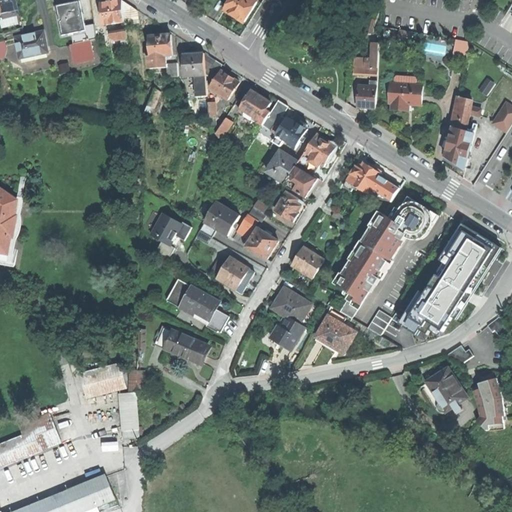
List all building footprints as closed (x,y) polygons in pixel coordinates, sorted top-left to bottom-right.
[(0,0),(0,13),(1,13),(15,10),(12,0),(0,0)] [(84,0),(86,11),(93,10),(91,0),(84,0)] [(102,3),(105,24),(125,21),(122,0),(111,2),(102,3)] [(139,10),(122,0),(125,21),(126,25),(141,23),(139,10)] [(259,0),(258,0),(231,0),(225,11),(235,17),(245,23),(259,0)] [(83,1),(57,3),(60,34),(86,31),(83,1)] [(21,15),(19,9),(15,10),(1,13),(3,19),(21,15)] [(103,25),(96,26),(98,38),(105,36),(103,25)] [(35,33),(16,37),(21,58),(48,52),(44,31),(35,33)] [(113,41),(128,39),(127,31),(112,34),(112,38),(113,41)] [(161,35),(151,36),(153,56),(168,55),(174,54),(173,34),(161,35)] [(454,53),(468,55),(470,41),(456,39),(454,53)] [(445,60),(448,46),(428,42),(425,56),(445,60)] [(373,43),(372,59),(380,59),(381,44),(373,43)] [(207,73),(214,77),(223,64),(206,53),(207,73)] [(201,75),(207,75),(205,54),(195,55),(186,55),(188,77),(201,75)] [(168,63),(168,55),(153,56),(151,56),(152,68),(169,67),(168,63)] [(356,75),(380,76),(380,59),(372,59),(356,58),(356,75)] [(179,62),(168,63),(169,67),(169,76),(180,75),(179,62)] [(212,88),(230,99),(240,83),(231,77),(222,71),(212,88)] [(393,105),(393,108),(410,108),(410,106),(415,106),(423,106),(424,86),(393,85),(392,104),(393,105)] [(368,108),(378,108),(379,88),(361,88),(361,108),(368,108)] [(254,91),(240,113),(245,117),(248,112),(261,121),(268,109),(273,103),(264,97),(254,91)] [(453,128),(455,128),(466,132),(470,114),(471,107),(472,102),(459,97),(453,128)] [(508,133),(511,126),(511,103),(507,100),(492,124),(508,133)] [(281,101),(274,113),(265,126),(271,130),(274,132),(278,125),(290,106),(281,101)] [(210,103),(211,118),(218,118),(217,103),(210,103)] [(482,109),(471,107),(470,114),(481,116),(482,109)] [(274,113),(268,109),(261,121),(260,123),(265,126),(274,113)] [(291,117),(283,129),(279,135),(275,142),(282,146),(286,140),(296,145),(294,148),(296,150),(309,129),(309,124),(304,121),(300,123),(296,120),(291,117)] [(218,134),(224,138),(234,122),(228,118),(218,134)] [(283,129),(278,125),(274,132),(279,135),(283,129)] [(466,132),(455,128),(447,158),(465,168),(467,170),(475,134),(466,132)] [(267,137),(275,142),(279,135),(274,132),(271,130),(267,137)] [(318,134),(305,154),(311,158),(310,161),(320,167),(322,164),(326,166),(334,152),(336,152),(338,149),(338,144),(334,142),(332,143),(326,139),(318,134)] [(269,172),(288,183),(298,165),(300,162),(292,157),(282,151),(269,172)] [(305,154),(300,162),(298,165),(315,176),(320,167),(310,161),(311,158),(305,154)] [(464,171),(465,168),(447,158),(446,160),(455,166),(464,171)] [(360,163),(346,186),(354,191),(357,186),(371,194),(379,182),(383,174),(382,173),(383,171),(377,168),(376,169),(371,166),(365,163),(364,166),(360,163)] [(287,185),(308,197),(314,188),(319,178),(315,176),(298,165),(288,183),(287,185)] [(388,187),(379,182),(371,194),(380,200),(388,187)] [(18,199),(0,187),(0,262),(7,264),(12,237),(13,237),(17,216),(15,215),(18,199)] [(277,210),(295,221),(300,213),(298,212),(301,208),(304,202),(289,192),(277,210)] [(258,201),(255,206),(265,212),(268,207),(258,201)] [(218,202),(207,223),(218,229),(223,232),(230,236),(233,231),(236,232),(240,224),(238,222),(242,215),(218,202)] [(403,208),(395,221),(408,230),(422,239),(427,236),(429,235),(435,226),(434,216),(430,210),(419,203),(409,203),(403,208)] [(255,206),(248,217),(259,223),(260,224),(266,213),(265,212),(255,206)] [(334,217),(345,224),(349,218),(337,211),(334,217)] [(155,255),(168,262),(176,247),(172,245),(177,235),(186,240),(194,227),(184,221),(183,223),(165,213),(153,234),(163,240),(155,255)] [(349,300),(361,307),(370,292),(374,285),(377,286),(381,279),(379,278),(390,259),(393,261),(402,246),(399,244),(402,239),(405,241),(407,238),(409,234),(406,232),(408,230),(395,221),(384,215),(375,229),(372,227),(363,242),(366,244),(355,263),(351,260),(342,275),(346,277),(339,287),(347,291),(345,294),(350,297),(349,300)] [(248,217),(239,231),(250,237),(259,223),(248,217)] [(497,243),(462,222),(439,260),(444,263),(425,293),(420,290),(400,323),(416,333),(419,328),(425,332),(431,323),(442,329),(449,317),(456,321),(473,293),(501,248),(495,245),(497,243)] [(202,230),(212,236),(214,237),(218,229),(207,223),(202,230)] [(248,247),(268,260),(274,249),(280,240),(259,228),(248,247)] [(417,240),(422,239),(408,230),(406,232),(409,234),(407,238),(412,240),(417,240)] [(234,239),(245,245),(250,237),(239,231),(234,239)] [(326,259),(306,247),(300,256),(295,265),(303,270),(299,277),(307,282),(311,276),(315,278),(326,259)] [(219,278),(240,290),(253,269),(253,268),(233,255),(219,278)] [(257,271),(253,269),(240,290),(244,292),(250,282),(257,271)] [(218,300),(180,279),(168,300),(193,314),(195,310),(212,320),(209,326),(219,332),(221,328),(224,330),(228,323),(232,317),(214,307),(218,300)] [(314,304),(286,287),(281,296),(275,306),(280,309),(278,311),(286,316),(301,325),(314,304)] [(353,319),(361,307),(349,300),(341,312),(353,319)] [(369,328),(382,336),(393,318),(380,310),(369,328)] [(307,328),(301,325),(286,316),(273,338),(284,345),(294,350),(307,328)] [(330,316),(318,337),(333,346),(345,353),(358,333),(330,316)] [(511,322),(500,317),(489,326),(494,332),(497,329),(501,335),(511,325),(511,322)] [(155,344),(167,349),(174,331),(163,326),(155,344)] [(174,331),(167,349),(175,353),(185,357),(202,364),(206,355),(210,345),(174,331)] [(462,345),(447,355),(462,363),(474,355),(470,349),(466,351),(462,345)] [(82,373),(88,398),(128,388),(122,363),(82,373)] [(439,376),(428,383),(442,403),(439,408),(443,413),(447,413),(469,398),(449,369),(439,376)] [(480,389),(475,391),(481,416),(477,424),(486,431),(506,429),(504,416),(506,416),(504,397),(499,378),(478,384),(480,389)] [(428,383),(424,386),(439,408),(442,403),(428,383)] [(122,400),(124,438),(140,437),(137,399),(122,400)] [(0,443),(0,466),(63,441),(51,412),(21,424),(25,434),(0,443)] [(107,475),(14,511),(82,511),(117,498),(112,486),(107,475)]
